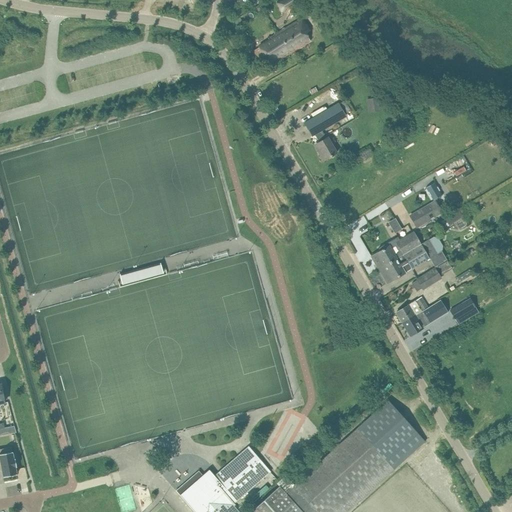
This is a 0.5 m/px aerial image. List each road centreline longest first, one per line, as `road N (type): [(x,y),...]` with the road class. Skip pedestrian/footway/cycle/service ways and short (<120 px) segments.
road 1 (unclassified): [(495,511),(232,65),(205,36)]
road 2 (unclassified): [(205,36),(0,0)]
